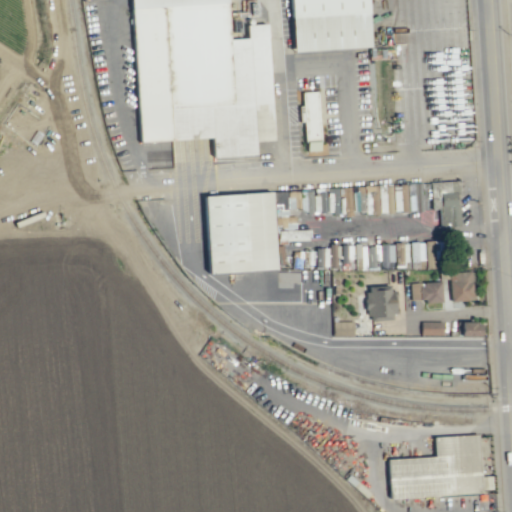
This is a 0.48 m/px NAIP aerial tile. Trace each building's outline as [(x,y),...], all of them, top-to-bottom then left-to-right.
[(129,0),(138,145),(209,141),(210,159),(254,156),(253,143),(274,141),(267,24),(244,25),(245,39),(230,40),(227,0),(129,0)] [(288,0),(292,56),(369,50),(365,0),(288,0)] [(299,92),(316,91),(319,141),(303,142),(302,120),(298,122),(297,105),(300,105),(299,92)] [(273,271),(205,275),(201,196),(269,192),(273,271)] [(424,268),(434,267),(433,241),(424,241),(424,268)] [(393,243),(394,265),(406,265),(406,262),(417,261),(417,268),(423,268),(422,242),(393,243)] [(327,267),(337,268),(338,244),(328,244),(327,267)] [(351,244),(339,245),(340,261),(352,260),(351,244)] [(392,244),(365,245),(366,266),(392,265),(392,244)] [(314,267),(326,267),(326,248),(314,248),(314,267)] [(450,302),(473,299),(469,270),(447,273),(450,302)] [(423,303),(440,302),(439,281),(408,282),(409,300),(423,299),(423,303)] [(394,286),(365,287),(366,320),(395,319),(394,286)] [(331,335),(352,336),(352,322),(331,321),(331,335)] [(440,322),(419,321),(419,334),(440,335),(440,322)] [(479,322),(460,322),(459,335),(478,336),(479,322)] [(385,502),(480,498),(477,436),(431,438),(431,458),(383,460),(385,502)]
